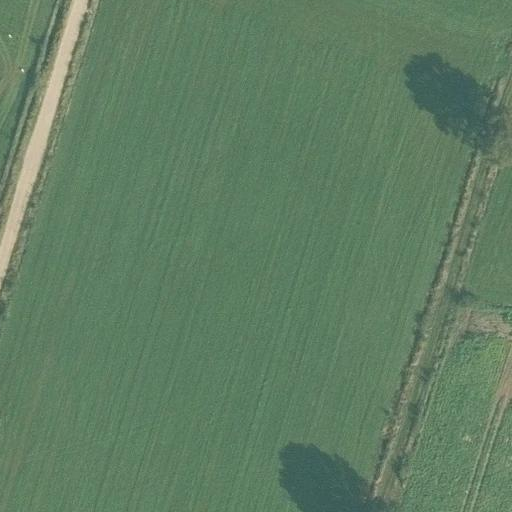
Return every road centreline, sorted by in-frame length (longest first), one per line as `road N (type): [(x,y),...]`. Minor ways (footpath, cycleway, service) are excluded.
road 1 (track): [(377,511),(511,73)]
road 2 (track): [(0,271),(80,0)]
